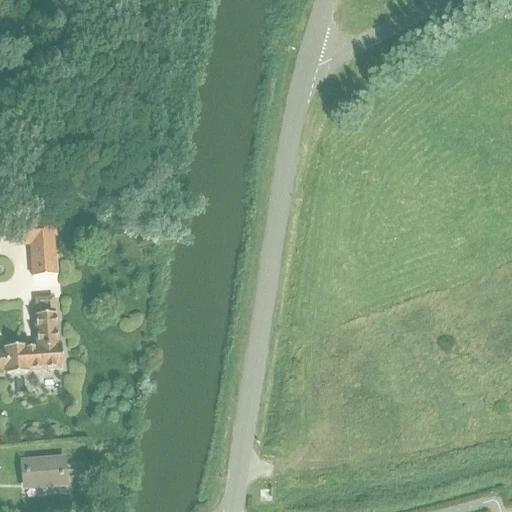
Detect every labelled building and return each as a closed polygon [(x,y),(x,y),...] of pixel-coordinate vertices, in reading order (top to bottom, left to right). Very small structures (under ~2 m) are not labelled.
[(44,206),(33,207),(34,217),(45,215),(44,206)] [(31,212),(17,214),(18,223),(32,221),(31,212)] [(31,278),(55,276),(51,222),(27,223),(31,278)] [(60,345),(56,346),(54,314),(34,316),(36,347),(24,348),(24,347),(4,348),(4,353),(0,352),(0,370),(6,370),(6,375),(26,373),(26,372),(61,370),(60,345)] [(61,463),(23,466),(24,487),(63,484),(61,463)]
